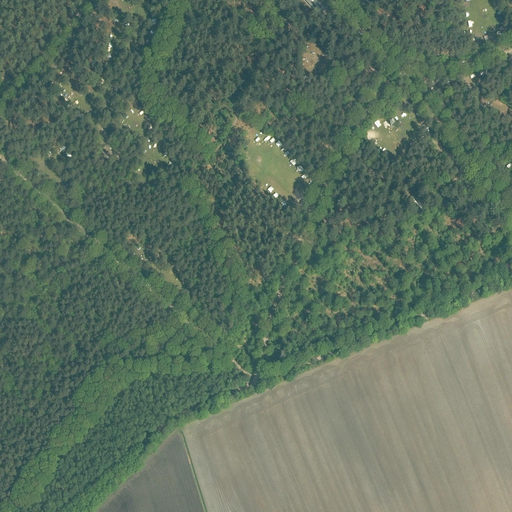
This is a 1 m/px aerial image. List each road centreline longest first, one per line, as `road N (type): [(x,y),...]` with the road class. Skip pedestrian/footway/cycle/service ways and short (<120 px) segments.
road 1 (track): [(62,511),(172,418),(256,383),(0,159)]
road 2 (track): [(256,383),(285,279),(393,72)]
road 3 (track): [(322,0),(396,75),(511,227)]
road 4 (track): [(256,383),(511,277)]
road 5 (track): [(0,104),(95,0)]
